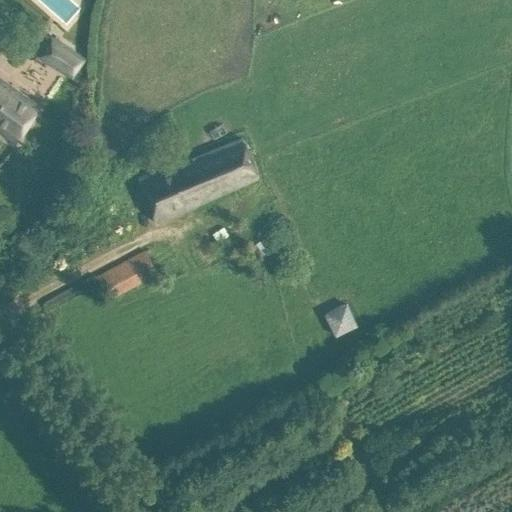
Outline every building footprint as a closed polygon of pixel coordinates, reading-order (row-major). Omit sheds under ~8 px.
[(32,52),(73,76),(86,55),(44,30),(32,52)] [(0,131),(16,143),(28,126),(41,107),(0,77),(0,131)] [(258,176),(250,158),(240,135),(179,162),(178,160),(137,179),(156,221),(258,176)] [(156,270),(145,250),(96,277),(107,297),(156,270)] [(358,324),(347,302),(324,313),(335,335),(358,324)]
